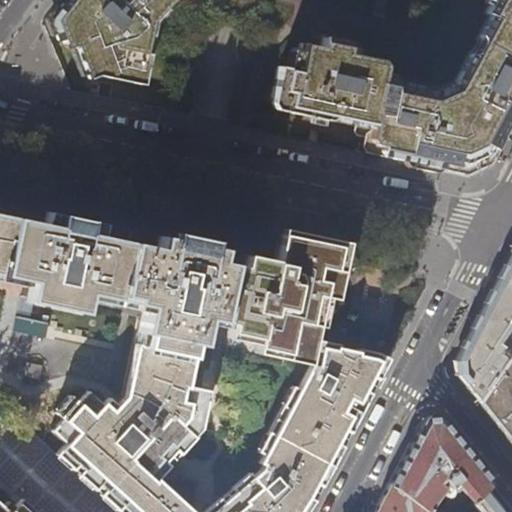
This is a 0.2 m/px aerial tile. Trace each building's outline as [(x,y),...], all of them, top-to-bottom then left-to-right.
[(148,22),(169,0),(71,0),(67,6),(63,3),(54,14),(50,20),(56,40),(61,39),(65,48),(75,46),(86,79),(96,76),(141,85),(147,55),(142,53),(148,22)] [(511,0),(494,0),(487,13),(491,16),(479,37),(481,41),(475,52),(469,54),(452,84),(453,87),(433,98),(432,95),(424,93),(420,88),(398,83),(393,77),(382,75),(384,66),(379,60),(346,53),(348,43),(321,38),(319,48),(298,43),(292,70),(276,67),(268,103),(274,110),(327,121),(333,117),(371,125),(366,153),(379,156),(417,164),(446,170),(467,174),(490,163),(501,143),(511,121),(511,0)] [(0,281),(28,287),(25,301),(81,313),(84,299),(141,311),(134,345),(192,358),(207,343),(214,345),(217,334),(214,333),(231,252),(178,242),(114,227),(33,210),(0,202),(0,281)] [(330,301),(344,248),(324,244),(292,237),(279,234),(273,261),(231,252),(214,333),(217,334),(219,322),(229,324),(226,338),(255,344),(253,353),(283,359),(285,354),(298,357),(301,340),(309,342),(321,299),(330,301)] [(511,249),(503,268),(492,287),(511,298),(511,249)] [(511,351),(511,298),(492,287),(481,309),(454,360),(455,375),(477,401),(509,356),(511,351)] [(16,333),(48,338),(51,322),(19,318),(16,333)] [(362,405),(386,359),(374,353),(355,350),(354,352),(335,348),(335,346),(309,342),(301,340),(298,357),(310,366),(297,390),(292,387),(257,452),(263,455),(258,463),(262,465),(258,471),(251,478),(248,474),(223,495),(221,507),(215,511),(305,511),(314,495),(334,458),(348,431),(362,405)] [(199,429),(207,391),(186,387),(192,358),(134,345),(123,397),(115,407),(106,399),(101,406),(86,392),(76,403),(68,397),(54,412),(62,419),(51,431),(66,444),(56,454),(72,469),(104,434),(155,480),(194,437),(192,436),(199,429)] [(511,357),(509,356),(477,401),(489,417),(506,438),(511,444),(511,357)] [(45,380),(48,368),(34,365),(31,377),(45,380)] [(403,456),(388,484),(425,510),(443,486),(437,482),(449,472),(461,488),(455,493),(466,506),(483,489),(490,482),(459,443),(438,417),(423,418),(403,456)] [(190,511),(155,480),(104,434),(72,469),(102,497),(118,511),(190,511)] [(427,511),(425,510),(388,484),(372,511),(427,511)] [(501,511),(483,489),(466,506),(459,511),(501,511)] [(215,511),(221,507),(223,495),(203,511),(215,511)] [(29,511),(18,501),(9,511),(0,502),(0,511),(29,511)]
